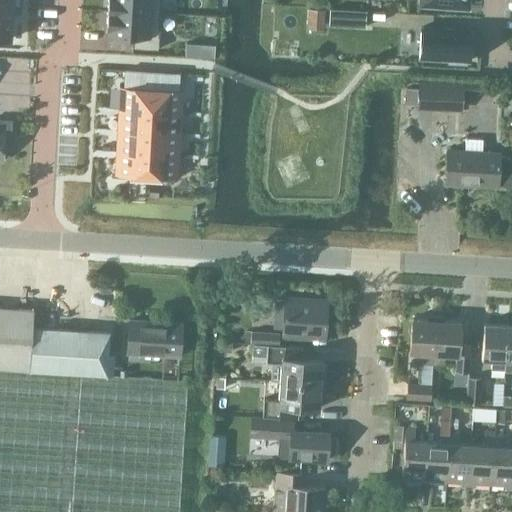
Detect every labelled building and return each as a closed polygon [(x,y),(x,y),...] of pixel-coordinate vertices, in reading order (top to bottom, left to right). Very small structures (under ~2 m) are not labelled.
[(0,0),(0,16),(12,17),(13,0),(0,0)] [(107,0),(107,10),(160,13),(160,0),(107,0)] [(324,8),(308,7),(307,23),(323,24),(324,8)] [(329,9),(329,25),(364,27),(365,11),(329,9)] [(157,49),(160,13),(107,10),(106,30),(106,33),(132,35),(132,47),(157,49)] [(12,17),(0,16),(0,37),(11,39),(12,17)] [(448,60),(448,61),(464,62),(465,60),(468,61),(469,30),(420,27),(419,58),(448,60)] [(123,86),(151,87),(178,89),(179,73),(124,70),(123,86)] [(463,89),(479,90),(480,82),(464,81),(463,89)] [(417,90),(405,90),(405,106),(416,106),(416,109),(461,110),(462,85),(417,83),(417,84),(417,90)] [(118,107),(149,109),(151,87),(123,86),(119,85),(118,107)] [(151,87),(149,109),(181,111),(182,89),(178,89),(151,87)] [(117,129),(148,131),(149,109),(118,107),(117,129)] [(149,109),(148,131),(179,133),(181,111),(149,109)] [(0,155),(1,156),(2,132),(8,132),(9,120),(0,119),(0,155)] [(115,151),(147,153),(148,131),(117,129),(115,151)] [(148,131),(147,153),(178,155),(179,133),(148,131)] [(468,180),(468,184),(497,185),(497,183),(502,183),(511,189),(511,160),(506,157),(499,156),(499,152),(479,151),(480,139),(463,138),(463,150),(447,149),(446,179),(468,180)] [(145,175),(147,153),(115,151),(114,173),(145,175)] [(178,155),(147,153),(145,175),(177,177),(178,155)] [(326,300),(286,297),(283,335),(323,338),(326,300)] [(0,511),(177,511),(186,380),(105,375),(106,362),(107,362),(109,332),(33,327),(33,309),(0,307),(0,511)] [(411,329),(409,351),(422,352),(421,363),(432,364),(435,319),(412,318),(411,329)] [(435,319),(432,364),(442,365),(443,354),(455,355),(454,371),(467,372),(469,344),(458,343),(460,321),(435,319)] [(127,353),(180,357),(182,323),(130,320),(127,353)] [(490,369),(503,370),(507,325),(483,323),(482,335),(480,360),(491,360),(490,369)] [(511,324),(507,325),(503,370),(504,370),(504,371),(511,371),(511,324)] [(249,343),(252,343),(278,345),(279,332),(250,330),(249,343)] [(214,342),(213,348),(217,348),(217,350),(231,351),(231,343),(214,342)] [(281,363),(280,381),(319,384),(319,379),(323,378),(324,366),(320,364),(320,360),(322,360),(322,359),(298,358),(299,346),(278,345),(252,343),(251,354),(265,355),(265,361),(281,363)] [(467,386),(466,404),(478,405),(478,404),(480,379),(468,378),(467,386)] [(216,379),(216,388),(223,388),(224,380),(216,379)] [(319,384),(280,381),(278,400),(262,399),(262,416),(295,418),(295,407),(319,408),(319,407),(318,407),(319,384)] [(405,399),(429,400),(430,386),(406,385),(405,399)] [(442,405),(441,418),(450,419),(450,417),(451,406),(442,405)] [(494,421),(495,409),(482,408),(473,407),(472,420),(494,421)] [(498,409),(497,423),(510,424),(511,419),(511,410),(498,409)] [(458,417),(450,417),(450,419),(450,429),(457,430),(458,417)] [(287,457),(287,458),(326,460),(327,432),(291,430),(292,420),(251,418),(250,436),(277,437),(278,438),(277,454),(279,457),(287,457)] [(447,481),(450,429),(450,419),(441,418),(440,429),(440,442),(427,441),(425,482),(431,483),(432,480),(447,481)] [(392,425),(391,446),(401,447),(402,426),(392,425)] [(416,482),(425,482),(427,441),(415,440),(415,427),(405,426),(403,452),(402,478),(416,479),(416,482)] [(460,484),(468,485),(471,444),(458,443),(459,430),(457,430),(450,429),(447,481),(461,482),(460,484)] [(475,483),(489,484),(493,432),(484,431),(483,444),(471,444),(468,485),(475,485),(475,483)] [(493,432),(489,484),(504,484),(504,487),(511,487),(511,446),(502,446),(502,433),(493,432)] [(226,437),(211,436),(209,466),(224,467),(226,437)] [(274,490),(272,511),(322,511),(324,488),(300,486),(300,474),(275,473),(274,490)]
